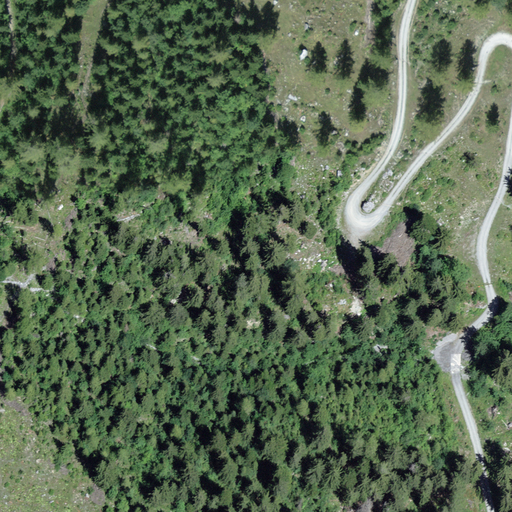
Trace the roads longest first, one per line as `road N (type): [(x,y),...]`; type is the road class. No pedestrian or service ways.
road 1 (track): [(511,43),(487,44),(467,105),(374,220),(358,225),(349,211),(353,200),(395,135),(410,0)]
road 2 (track): [(488,511),(455,362),(492,306),(481,245),(511,138)]
